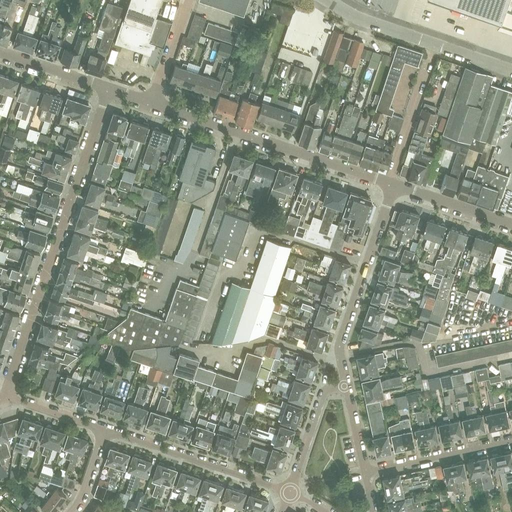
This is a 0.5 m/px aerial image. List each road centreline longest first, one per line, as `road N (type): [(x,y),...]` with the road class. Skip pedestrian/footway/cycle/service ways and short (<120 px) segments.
road 1 (residential): [(10,395),(108,88)]
road 2 (unclassified): [(389,182),(152,102)]
road 3 (residential): [(347,385),(341,340),(395,184)]
road 4 (residential): [(106,429),(292,493)]
road 5 (residential): [(365,473),(511,441)]
road 6 (residential): [(389,182),(434,44)]
road 7 (residential): [(347,385),(323,397),(292,493)]
road 8 (unclassified): [(511,224),(395,184)]
